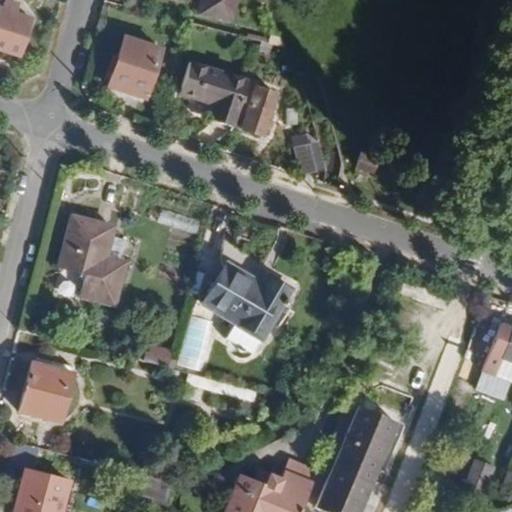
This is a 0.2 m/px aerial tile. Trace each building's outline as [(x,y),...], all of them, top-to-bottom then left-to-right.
[(230,23),(235,0),(197,0),(194,13),(230,23)] [(0,50),(16,55),(29,18),(12,12),(14,5),(2,1),(0,5),(0,50)] [(283,47),(278,36),(267,33),(265,43),(270,44),(283,47)] [(141,98),(157,49),(122,37),(116,55),(110,73),(106,86),(141,98)] [(267,54),(270,44),(265,43),(258,41),(255,50),(267,54)] [(110,73),(116,55),(109,53),(104,71),(110,73)] [(230,126),(244,80),(187,60),(180,86),(203,94),(200,101),(211,105),(207,118),(230,126)] [(259,136),(273,93),(262,89),(263,84),(247,78),(232,127),(259,136)] [(203,94),(180,86),(177,94),(200,101),(203,94)] [(318,170),(310,138),(296,141),(296,145),(290,146),(299,175),(318,170)] [(370,174),(376,159),(360,153),(353,176),(365,180),(367,173),(370,174)] [(110,304),(121,263),(102,258),(109,227),(69,214),(55,265),(85,274),(78,296),(110,304)] [(249,351),(288,288),(265,274),(258,284),(223,263),(199,303),(234,324),(227,337),(249,351)] [(511,382),(511,327),(510,326),(491,375),(511,382)] [(140,358),(163,366),(168,351),(146,343),(140,358)] [(56,421),(69,373),(29,363),(17,411),(56,421)] [(325,511),(354,511),(393,421),(355,406),(312,506),(325,511)] [(297,511),(315,471),(286,458),(277,478),(264,472),(259,484),(238,474),(220,511),(219,511),(297,511)] [(479,497),(492,466),(471,458),(459,489),(479,497)] [(57,511),(66,481),(22,468),(10,511),(57,511)] [(509,502),(511,493),(511,475),(503,472),(494,496),(509,502)] [(73,511),(81,485),(66,481),(57,511),(73,511)]
